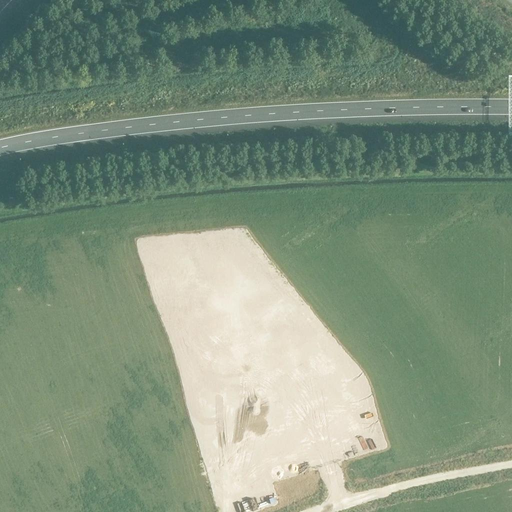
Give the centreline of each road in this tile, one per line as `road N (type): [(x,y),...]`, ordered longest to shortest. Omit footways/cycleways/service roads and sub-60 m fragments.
road 1 (motorway): [(0,148),(121,127),(511,110)]
road 2 (unclassified): [(314,511),(511,462)]
